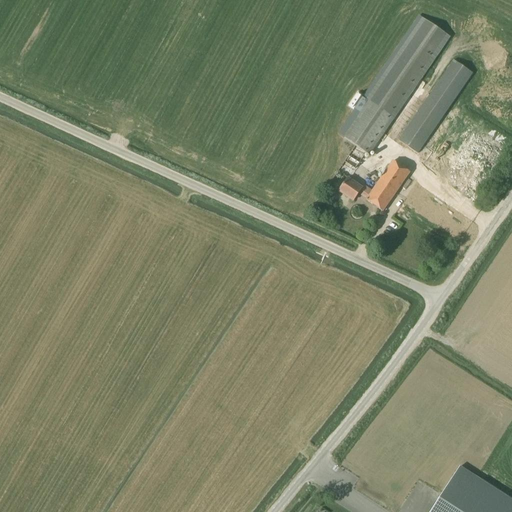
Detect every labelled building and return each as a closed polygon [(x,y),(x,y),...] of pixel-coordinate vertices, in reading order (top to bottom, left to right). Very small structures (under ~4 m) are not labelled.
[(416,13),(367,97),(358,91),(349,106),(354,109),(340,133),(370,151),(378,137),(385,141),(449,32),(416,13)] [(398,141),(418,154),(473,74),(453,60),(398,141)] [(110,73),(104,82),(108,85),(107,87),(122,97),(132,82),(138,86),(138,87),(148,94),(159,78),(149,71),(142,80),(137,76),(122,65),(114,76),(110,73)] [(454,180),(461,168),(457,166),(462,157),(457,155),(475,126),(455,114),(426,163),(454,180)] [(471,152),(451,186),(475,199),(479,192),(477,191),(502,146),(477,132),(467,150),(471,152)] [(366,200),(383,212),(410,173),(393,161),(367,199),(366,200)] [(339,191),(354,201),(359,193),(367,199),(371,192),(363,187),(362,189),(349,180),(347,179),(339,191)] [(474,218),(422,185),(409,205),(461,238),(474,218)] [(511,511),(511,500),(460,467),(431,511),(511,511)]
